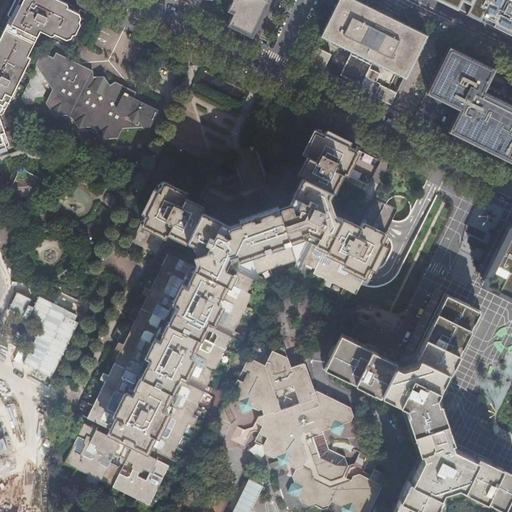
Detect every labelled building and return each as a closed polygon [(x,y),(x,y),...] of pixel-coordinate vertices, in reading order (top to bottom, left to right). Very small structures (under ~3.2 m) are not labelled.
[(17,0),(0,35),(0,150),(6,149),(1,132),(4,130),(0,117),(0,108),(4,100),(8,102),(31,56),(28,55),(42,26),(67,39),(71,37),(73,34),(72,31),(76,22),(79,21),(81,17),(79,13),(53,0),(17,0)] [(230,0),(226,10),(232,13),(226,24),(252,37),(269,0),(230,0)] [(405,76),(426,33),(359,0),(336,0),(320,34),(358,53),(356,57),(350,54),(340,74),(346,78),(345,80),(354,85),(355,82),(362,85),(372,64),(365,61),(367,57),(399,73),(405,76)] [(511,0),(470,0),(469,2),(511,21),(511,0)] [(314,45),(305,62),(323,71),(331,54),(314,45)] [(511,101),(510,100),(507,98),(505,97),(503,96),(499,95),(496,95),(493,95),(484,90),(495,68),(449,46),(426,91),(460,108),(448,132),(494,154),(511,163),(511,101)] [(41,54),(36,65),(50,89),(44,102),(54,117),(68,115),(75,127),(92,127),(97,139),(115,138),(120,129),(149,130),(157,111),(133,99),(136,92),(113,81),(107,86),(102,75),(90,76),(90,69),(66,57),(62,64),(41,54)] [(383,101),(389,89),(380,84),(374,96),(383,101)] [(397,93),(389,89),(383,101),(391,104),(397,93)] [(348,145),(349,142),(325,130),(324,132),(323,132),(322,134),(315,130),(304,151),(309,153),(299,173),(304,175),(289,207),(280,209),(279,206),(240,219),(241,223),(231,226),(201,211),(203,208),(184,199),(186,194),(161,182),(157,189),(154,188),(142,212),(145,214),(146,215),(132,243),(153,254),(162,235),(173,241),(177,233),(191,240),(198,259),(195,265),(168,252),(150,289),(146,287),(142,294),(147,296),(123,344),(119,342),(115,349),(120,351),(108,375),(104,372),(100,379),(105,381),(65,463),(150,504),(189,423),(194,426),(198,419),(193,416),(205,393),(186,384),(189,377),(208,386),(232,337),(212,328),(216,321),(235,330),(253,294),(248,292),(255,278),(232,266),(240,248),(249,246),(259,276),(297,263),(286,232),(298,229),(314,237),(302,262),(313,268),(311,273),(323,279),(321,282),(327,286),(329,282),(353,294),(363,274),(367,266),(372,268),(384,244),(380,242),(385,232),(360,220),(359,224),(341,214),(340,217),(333,213),(327,195),(330,188),(333,189),(342,169),(345,171),(355,151),(347,147),(348,145)] [(511,240),(511,241),(492,292),(511,299),(511,240)] [(456,299),(444,292),(414,353),(410,355),(400,358),(396,359),(341,332),(323,369),(401,407),(417,455),(389,511),(434,511),(443,496),(460,490),(503,511),(511,493),(511,470),(456,442),(439,394),(481,311),(463,302),(456,299)] [(368,511),(383,484),(382,481),(385,474),(374,469),(369,479),(358,473),(353,475),(350,479),(343,476),(348,467),(344,457),(329,449),(323,429),(330,427),(331,431),(339,435),(344,425),(343,422),(350,420),(353,415),(351,407),(314,389),(305,363),(303,362),(288,366),(282,343),(267,346),(259,362),(248,357),(231,391),(233,397),(239,400),(238,402),(241,412),(251,408),(252,406),(258,409),(260,408),(262,414),(258,415),(255,422),(262,425),(258,432),(266,436),(263,443),(266,454),(274,457),(277,456),(279,464),(287,461),(287,464),(295,468),(292,475),(294,482),(290,483),(286,491),(295,496),(298,495),(301,501),(308,505),(314,503),(321,507),(328,504),(329,501),(341,507),(340,508),(341,511),(368,511)] [(0,487),(12,483),(6,469),(32,457),(22,430),(11,435),(0,431),(0,487)]
